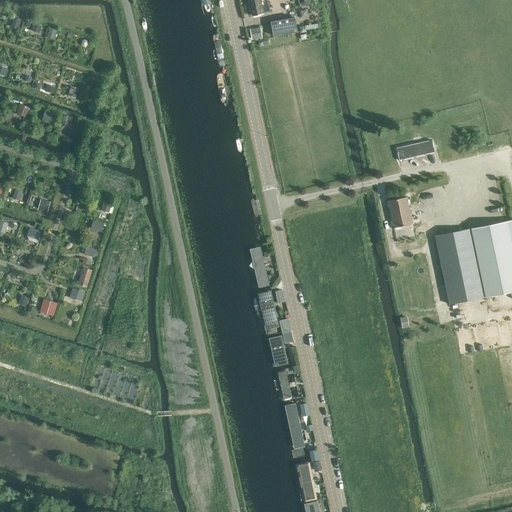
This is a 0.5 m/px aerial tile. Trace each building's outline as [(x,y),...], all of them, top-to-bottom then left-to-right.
[(268,0),(248,0),(252,16),(271,12),(268,0)] [(20,18),(12,14),(7,24),(15,29),(20,18)] [(274,35),(296,31),(297,31),(294,18),(271,22),(274,35)] [(55,30),(46,26),(43,32),(52,36),(55,30)] [(254,39),(262,37),(260,27),(252,29),(254,39)] [(114,64),(107,60),(105,65),(111,69),(114,64)] [(0,68),(0,75),(6,78),(8,71),(0,68)] [(22,74),(19,81),(28,84),(31,77),(22,74)] [(80,90),(71,88),(69,95),(77,98),(80,90)] [(27,116),(30,105),(20,103),(17,113),(27,116)] [(33,106),(29,114),(35,117),(39,109),(33,106)] [(53,115),(46,112),(43,118),(51,121),(53,115)] [(71,119),(60,115),(57,122),(69,126),(71,119)] [(396,148),(399,160),(434,152),(432,140),(396,148)] [(20,193),(11,190),(8,199),(17,202),(20,193)] [(108,199),(99,196),(95,206),(105,209),(108,199)] [(48,211),(51,200),(41,197),(38,209),(48,211)] [(394,228),(412,224),(407,197),(388,201),(394,228)] [(100,225),(87,220),(85,227),(98,231),(100,225)] [(511,245),(507,221),(471,228),(485,297),(511,291),(511,245)] [(35,237),(38,230),(21,224),(19,231),(35,237)] [(449,304),(485,297),(471,228),(435,236),(449,304)] [(83,244),(80,251),(91,255),(93,249),(83,244)] [(252,290),(274,286),(266,245),(244,250),(252,290)] [(87,267),(76,264),(74,271),(85,274),(87,267)] [(262,332),(281,328),(274,286),(252,290),(262,332)] [(78,299),(81,292),(71,287),(68,294),(78,299)] [(26,300),(16,295),(13,301),(23,306),(26,300)] [(52,304),(40,300),(38,307),(49,311),(52,304)] [(402,329),(409,328),(407,317),(400,318),(402,329)] [(271,368),(291,363),(284,331),(263,336),(271,368)] [(281,401),(299,397),(292,365),(273,369),(281,401)] [(291,460),(312,456),(299,399),(278,404),(291,460)] [(301,501),(321,497),(313,459),(294,462),(301,501)] [(303,511),(323,511),(321,498),(302,502),(303,511)]
